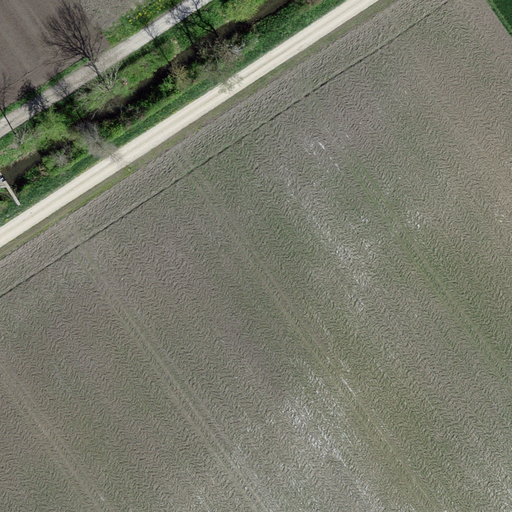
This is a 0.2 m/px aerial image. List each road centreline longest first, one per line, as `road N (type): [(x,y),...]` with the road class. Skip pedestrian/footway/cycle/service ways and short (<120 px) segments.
road 1 (track): [(0,226),(340,0)]
road 2 (track): [(189,0),(0,124)]
